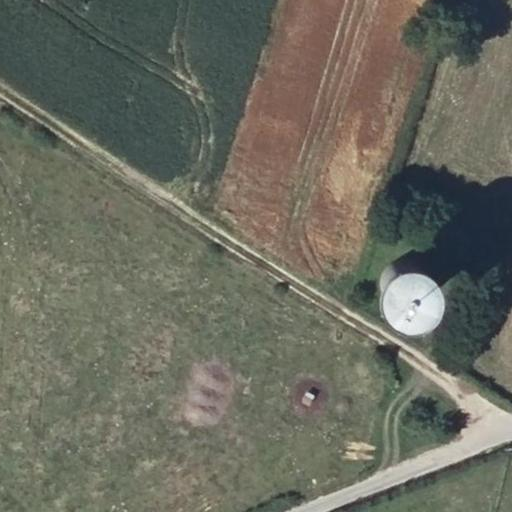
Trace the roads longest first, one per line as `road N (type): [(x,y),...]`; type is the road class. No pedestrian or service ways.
road 1 (track): [(505,425),(212,226),(0,95)]
road 2 (unclassified): [(310,511),(511,423)]
